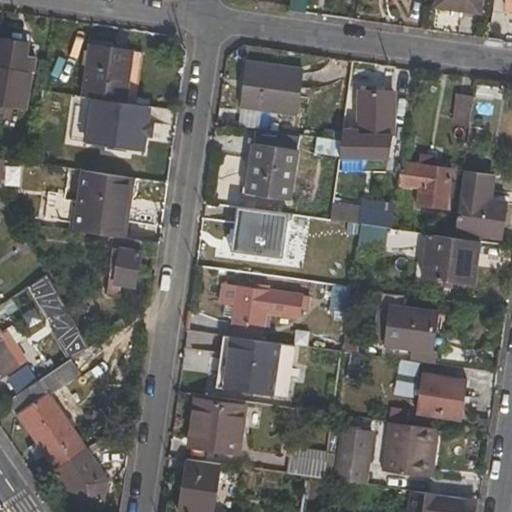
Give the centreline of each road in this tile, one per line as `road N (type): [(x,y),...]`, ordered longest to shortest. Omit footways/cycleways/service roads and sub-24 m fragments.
road 1 (residential): [(204,18),(206,53),(138,511)]
road 2 (residential): [(204,18),(511,62)]
road 3 (residential): [(64,0),(204,18)]
